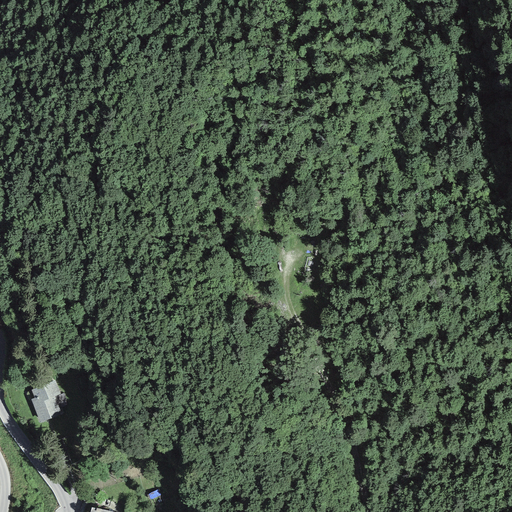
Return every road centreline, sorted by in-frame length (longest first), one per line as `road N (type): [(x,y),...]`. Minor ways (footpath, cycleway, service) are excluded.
road 1 (track): [(368,511),(349,426),(279,285)]
road 2 (unclassified): [(0,402),(68,511)]
